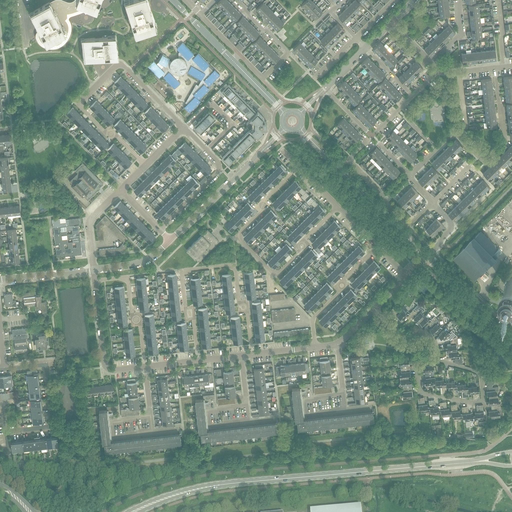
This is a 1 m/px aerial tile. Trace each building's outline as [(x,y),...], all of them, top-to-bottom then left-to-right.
[(73,0),(74,0),(73,1),(72,1),(71,1),(71,2),(70,2),(69,2),(68,2),(67,1),(63,0),(53,0),(52,0),(51,1),(50,2),(49,2),(30,12),(37,25),(39,29),(41,33),(42,34),(46,42),(66,32),(59,20),(62,19),(89,29),(90,38),(82,39),(84,61),(99,59),(103,59),(118,57),(115,35),(107,36),(107,33),(133,24),(135,32),(156,25),(147,0),(124,0),(127,7),(107,14),(102,15),(93,12),(96,6),(98,0),(73,0)] [(220,7),(223,11),(231,4),(227,0),(220,7)] [(310,0),(306,0),(300,6),(302,7),(303,6),(305,8),(312,1),(310,0)] [(356,0),(354,0),(352,3),(359,10),(362,6),(356,0)] [(427,1),(427,4),(432,4),(432,10),(437,9),(437,4),(435,5),(435,0),(427,1)] [(307,13),(316,5),(312,1),(305,8),(307,11),(306,12),(307,13)] [(256,9),(260,13),(267,6),(263,2),(256,9)] [(352,3),(349,6),(355,13),(359,10),(352,3)] [(223,11),(227,14),(234,7),(231,4),(223,11)] [(312,15),(319,8),(316,5),(307,13),(309,14),(310,13),(312,15)] [(260,13),(263,16),(270,9),(267,6),(260,13)] [(349,6),(345,10),(352,17),(355,13),(349,6)] [(227,14),(230,18),(237,11),(234,7),(227,14)] [(322,12),(319,8),(312,15),(314,17),(313,19),(314,20),(322,12)] [(263,16),(266,19),(273,13),(270,9),(263,16)] [(345,10),(342,13),(349,20),(352,17),(345,10)] [(241,14),(237,11),(230,18),(234,21),(241,14)] [(266,19),(270,23),(277,16),(273,13),(266,19)] [(345,23),(349,20),(342,13),(338,16),(345,23)] [(239,26),(246,19),(242,16),(235,23),(239,26)] [(270,23),(273,26),(280,19),(277,16),(270,23)] [(239,26),(242,30),(249,23),(246,19),(239,26)] [(282,21),(280,19),(273,26),(276,30),(284,23),(283,23),(285,21),(284,19),(282,21)] [(242,30),(245,33),(252,26),(249,23),(242,30)] [(337,23),(334,27),(341,34),(344,30),(337,23)] [(448,25),(445,29),(452,36),(455,32),(448,25)] [(245,33),(249,37),(256,30),(252,26),(245,33)] [(334,27),(330,30),(337,37),(341,34),(334,27)] [(445,29),(441,32),(448,39),(452,36),(445,29)] [(259,33),(256,30),(249,37),(252,40),(259,33)] [(330,30),(327,33),(334,40),(337,37),(330,30)] [(441,32),(438,36),(445,43),(448,39),(441,32)] [(327,33),(324,37),(331,44),(334,40),(327,33)] [(252,43),(256,47),(263,40),(259,36),(252,43)] [(438,36),(434,39),(441,46),(445,43),(438,36)] [(327,47),(331,44),(324,37),(320,40),(324,44),(327,47)] [(434,39),(431,42),(438,49),(441,46),(434,39)] [(256,47),(259,50),(266,43),(263,40),(256,47)] [(153,61),(148,67),(150,69),(149,70),(156,76),(156,75),(159,78),(162,75),(164,77),(163,77),(166,80),(165,81),(171,87),(172,86),(174,89),(180,83),(177,80),(179,78),(179,74),(180,74),(182,74),(183,73),(184,72),(185,71),(186,70),(188,71),(187,72),(201,80),(198,85),(196,84),(185,102),(187,104),(184,107),(190,112),(201,101),(199,100),(209,89),(208,88),(207,86),(208,85),(209,86),(220,75),(215,69),(213,71),(208,66),(210,64),(198,53),(195,56),(193,55),(194,54),(183,42),(177,48),(180,51),(178,53),(178,57),(177,57),(175,57),(174,58),(173,59),(172,60),(171,61),(169,60),(170,59),(166,57),(167,56),(163,54),(158,62),(157,64),(153,61)] [(373,49),(376,53),(384,46),(380,42),(373,49)] [(431,42),(428,46),(435,53),(438,49),(431,42)] [(259,50),(262,54),(269,47),(266,43),(259,50)] [(293,50),(297,53),(304,47),(300,43),(293,50)] [(376,53),(380,56),(387,49),(384,46),(376,53)] [(431,56),(435,53),(428,46),(424,49),(431,56)] [(262,54),(266,57),(273,50),(269,47),(262,54)] [(297,53),(300,57),(307,50),(304,47),(297,53)] [(380,56),(383,59),(390,52),(387,49),(380,56)] [(266,57),(269,61),(276,54),(273,50),(266,57)] [(300,57),(303,60),(310,53),(307,50),(300,57)] [(383,59),(386,63),(393,56),(390,52),(383,59)] [(303,60),(307,64),(314,57),(310,53),(303,60)] [(280,57),(276,54),(269,61),(273,64),(280,57)] [(316,54),(314,57),(307,64),(310,67),(317,60),(315,58),(318,56),(316,54)] [(397,59),(393,56),(386,63),(390,66),(397,59)] [(361,64),(364,68),(371,61),(368,57),(361,64)] [(364,68),(368,71),(375,64),(371,61),(364,68)] [(416,61),(412,64),(419,71),(423,68),(416,61)] [(368,71),(371,75),(378,68),(375,64),(368,71)] [(412,64),(409,68),(416,75),(419,71),(412,64)] [(371,75),(374,78),(381,71),(378,68),(371,75)] [(409,68),(405,71),(412,78),(416,75),(409,68)] [(385,75),(381,71),(374,78),(378,81),(385,75)] [(405,71),(402,74),(409,81),(412,78),(405,71)] [(406,85),(409,81),(402,74),(399,78),(406,85)] [(115,82),(119,87),(125,82),(120,77),(115,82)] [(378,85),(381,89),(388,82),(385,78),(378,85)] [(337,88),(341,91),(348,84),(344,81),(337,88)] [(119,87),(124,91),(129,86),(125,82),(119,87)] [(381,89),(384,92),(392,85),(388,82),(381,89)] [(221,91),(225,95),(232,88),(233,88),(233,87),(232,86),(231,87),(228,84),(228,85),(224,89),(221,91)] [(341,91),(344,95),(351,88),(348,84),(341,91)] [(384,92),(388,95),(395,88),(392,85),(384,92)] [(124,91),(128,96),(133,90),(129,86),(124,91)] [(225,95),(229,99),(236,92),(237,91),(236,90),(235,90),(233,88),(232,88),(225,95)] [(344,95),(347,98),(354,91),(351,88),(344,95)] [(388,95),(391,99),(398,92),(395,88),(388,95)] [(128,96),(132,100),(138,95),(133,90),(128,96)] [(347,98),(351,101),(358,94),(354,91),(347,98)] [(229,99),(233,103),(240,96),(241,95),(240,94),(238,94),(236,92),(229,99)] [(391,99),(389,101),(393,105),(395,102),(402,95),(398,92),(391,99)] [(354,105),(355,106),(359,102),(358,101),(361,98),(358,94),(351,101),(354,105)] [(132,100),(137,104),(142,99),(138,95),(132,100)] [(233,103),(237,107),(244,100),(245,99),(243,97),(242,98),(240,96),(233,103)] [(147,104),(142,99),(137,104),(141,109),(147,104)] [(239,112),(241,111),(248,104),(249,103),(247,101),(246,102),(244,100),(237,107),(235,108),(239,112)] [(96,101),(91,106),(95,111),(101,106),(96,101)] [(352,110),(356,113),(363,106),(359,103),(359,102),(355,106),(356,106),(352,110)] [(241,111),(244,114),(251,107),(252,107),(251,105),(250,106),(248,104),(241,111)] [(101,106),(95,111),(99,115),(105,110),(101,106)] [(356,113),(359,117),(366,110),(363,106),(356,113)] [(145,113),(149,117),(155,112),(150,107),(145,113)] [(254,110),(252,107),(251,107),(244,114),(248,118),(256,110),(255,109),(254,110)] [(67,113),(72,118),(77,113),(73,108),(67,113)] [(105,110),(99,115),(104,120),(109,115),(105,110)] [(207,113),(205,115),(212,122),(216,118),(208,110),(207,112),(207,113)] [(359,117),(363,120),(370,113),(366,110),(359,117)] [(109,115),(104,120),(108,124),(111,121),(113,123),(118,118),(122,114),(120,112),(114,117),(115,118),(113,119),(109,115)] [(151,119),(154,122),(159,116),(155,112),(149,117),(151,119)] [(247,123),(247,127),(258,138),(264,131),(264,128),(266,128),(267,128),(267,121),(266,121),(266,122),(264,122),(264,118),(258,112),(247,123)] [(72,118),(76,123),(82,117),(77,113),(72,118)] [(363,120),(366,124),(373,117),(370,113),(363,120)] [(204,117),(202,119),(201,119),(208,126),(212,122),(205,115),(204,114),(203,116),(204,117)] [(154,122),(158,126),(163,121),(159,116),(154,122)] [(76,123),(81,127),(86,122),(82,117),(76,123)] [(376,120),(373,117),(366,124),(369,127),(376,120)] [(118,118),(113,123),(115,125),(119,130),(124,124),(120,120),(118,118)] [(200,121),(198,123),(205,130),(208,126),(201,119),(202,119),(201,118),(199,120),(200,121)] [(337,125),(340,129),(348,122),(344,118),(337,125)] [(168,125),(163,121),(158,126),(162,131),(168,125)] [(81,127),(85,132),(91,127),(86,122),(81,127)] [(201,134),(205,130),(198,123),(197,122),(195,123),(196,124),(194,127),(201,134)] [(340,129),(344,132),(351,125),(348,122),(340,129)] [(124,124),(119,130),(123,134),(129,129),(124,124)] [(344,132),(347,136),(354,129),(351,125),(344,132)] [(85,132),(90,136),(95,131),(91,127),(85,132)] [(34,150),(45,146),(41,137),(40,137),(38,129),(28,133),(34,150)] [(129,129),(123,134),(128,139),(133,133),(129,129)] [(347,136),(350,139),(357,132),(354,129),(347,136)] [(393,130),(386,137),(390,141),(397,134),(393,130)] [(90,136),(94,141),(100,136),(95,131),(90,136)] [(249,131),(245,134),(252,142),(253,143),(254,141),(254,140),(256,138),(249,131)] [(361,136),(357,132),(350,139),(354,143),(361,136)] [(133,133),(128,139),(132,143),(137,138),(133,133)] [(245,134),(241,138),(248,145),(249,146),(251,145),(250,144),(252,142),(245,134)] [(397,134),(390,141),(393,144),(400,137),(397,134)] [(94,141),(99,146),(104,140),(100,136),(94,141)] [(400,137),(393,144),(396,148),(403,141),(400,137)] [(137,138),(132,143),(136,147),(142,142),(137,138)] [(241,138),(237,142),(244,149),(245,150),(247,149),(246,148),(248,145),(241,138)] [(456,139),(452,143),(459,150),(463,146),(456,139)] [(109,145),(104,140),(99,146),(104,151),(109,145)] [(403,141),(396,148),(400,151),(407,144),(403,141)] [(142,142),(136,147),(141,152),(146,147),(142,142)] [(185,142),(171,156),(175,160),(178,157),(177,156),(181,152),(182,154),(184,152),(189,147),(185,142)] [(237,142),(233,146),(241,153),(240,153),(241,154),(243,153),(242,151),(244,149),(237,142)] [(452,143),(449,146),(456,153),(459,150),(452,143)] [(108,149),(112,154),(118,148),(113,144),(108,149)] [(400,151),(403,154),(410,147),(407,144),(400,151)] [(233,146),(230,150),(237,157),(238,158),(239,156),(238,155),(240,153),(241,153),(233,146)] [(449,146),(445,150),(452,157),(456,153),(449,146)] [(184,152),(182,154),(184,155),(185,154),(188,157),(193,151),(189,147),(184,152)] [(376,147),(369,154),(372,158),(380,151),(376,147)] [(410,147),(403,154),(406,158),(413,151),(410,147)] [(112,154),(117,158),(122,153),(118,148),(112,154)] [(230,150),(226,154),(233,161),(234,162),(235,160),(234,159),(237,157),(230,150)] [(445,150),(442,153),(449,160),(452,157),(445,150)] [(511,155),(507,150),(503,153),(510,160),(511,158),(511,155)] [(188,157),(192,161),(198,156),(193,151),(188,157)] [(380,151),(372,158),(376,161),(383,154),(380,151)] [(413,151),(406,158),(410,161),(417,154),(413,151)] [(117,158),(121,162),(126,157),(122,153),(117,158)] [(442,153),(439,156),(445,163),(449,160),(442,153)] [(503,153),(500,157),(507,164),(510,160),(503,153)] [(231,163),(233,161),(226,154),(222,157),(230,165),(231,164),(231,163)] [(383,154),(376,161),(379,165),(386,158),(383,154)] [(170,155),(165,159),(171,165),(175,161),(175,160),(171,156),(170,155)] [(192,161),(197,165),(202,160),(198,156),(192,161)] [(439,156),(435,160),(442,167),(445,163),(439,156)] [(131,162),(126,157),(121,162),(125,167),(131,162)] [(500,157),(496,160),(504,167),(507,164),(500,157)] [(386,158),(379,165),(383,168),(390,161),(386,158)] [(165,159),(161,164),(167,169),(171,165),(165,159)] [(197,165),(201,170),(206,164),(202,160),(197,165)] [(439,170),(442,167),(435,160),(432,163),(439,170)] [(496,160),(493,163),(500,170),(504,167),(496,160)] [(390,161),(383,168),(386,171),(393,164),(390,161)] [(75,170),(78,173),(69,182),(73,185),(72,186),(83,197),(83,196),(87,200),(97,190),(95,188),(97,186),(99,187),(103,184),(82,163),(75,170)] [(497,174),(498,172),(500,170),(493,163),(490,167),(497,174)] [(162,174),(164,172),(167,169),(161,164),(157,168),(162,174)] [(205,174),(207,172),(211,169),(206,164),(201,170),(205,174)] [(393,164),(386,171),(389,175),(396,168),(393,164)] [(279,177),(284,172),(285,171),(280,166),(274,171),(279,177)] [(439,174),(437,172),(432,167),(428,170),(435,177),(439,174)] [(493,177),(497,174),(490,167),(486,170),(493,177)] [(157,168),(152,172),(158,178),(162,174),(157,168)] [(396,168),(389,175),(393,178),(400,171),(396,168)] [(428,170),(425,174),(432,181),(435,177),(428,170)] [(490,181),(493,177),(486,170),(483,174),(490,181)] [(274,171),(270,175),(275,181),(279,177),(274,171)] [(152,172),(148,177),(153,182),(158,178),(152,172)] [(425,174),(421,177),(428,184),(432,181),(425,174)] [(270,175),(266,179),(271,185),(275,181),(270,175)] [(148,177),(144,181),(149,187),(153,182),(148,177)] [(425,188),(428,184),(421,177),(418,180),(425,188)] [(193,178),(188,182),(193,188),(198,183),(193,178)] [(266,179),(261,184),(267,189),(271,185),(266,179)] [(482,180),(479,184),(486,191),(489,187),(482,180)] [(144,181),(139,185),(145,191),(149,187),(144,181)] [(295,181),(290,186),(297,193),(299,191),(303,195),(301,196),(304,199),(308,195),(295,181)] [(188,182),(184,187),(189,192),(193,188),(188,182)] [(261,184),(257,188),(262,193),(267,189),(261,184)] [(479,184),(475,187),(482,194),(486,191),(479,184)] [(140,195),(145,191),(139,185),(135,190),(140,195)] [(290,186),(286,190),(291,195),(295,191),(297,193),(290,186)] [(184,187),(179,191),(185,196),(189,192),(184,187)] [(411,187),(408,190),(415,197),(418,194),(411,187)] [(475,187),(472,190),(479,197),(482,194),(475,187)] [(257,188),(253,192),(258,197),(262,193),(257,188)] [(286,190),(282,194),(287,200),(291,195),(286,190)] [(408,190),(404,194),(411,201),(415,197),(408,190)] [(472,190),(469,194),(476,201),(479,197),(472,190)] [(179,191),(175,195),(180,201),(185,196),(179,191)] [(254,202),(258,197),(253,192),(248,196),(254,202)] [(282,194),(277,199),(283,204),(287,200),(282,194)] [(404,194),(401,197),(408,204),(411,201),(404,194)] [(469,194),(465,197),(472,204),(476,201),(469,194)] [(175,195),(170,200),(176,205),(180,201),(175,195)] [(315,210),(314,211),(319,216),(324,211),(324,210),(311,197),(307,202),(309,205),(311,203),(315,207),(313,209),(315,210)] [(404,208),(408,204),(401,197),(397,201),(404,208)] [(465,197),(462,200),(469,207),(472,204),(465,197)] [(278,208),(283,204),(277,199),(273,203),(278,208)] [(170,200),(166,204),(171,209),(176,205),(170,200)] [(462,200),(458,204),(465,211),(469,207),(462,200)] [(115,207),(119,211),(125,206),(120,202),(115,207)] [(248,203),(243,208),(248,213),(253,208),(248,203)] [(166,204),(162,208),(167,214),(171,209),(166,204)] [(458,204),(455,207),(462,214),(465,211),(458,204)] [(119,211),(124,216),(129,211),(125,206),(119,211)] [(455,207),(451,211),(458,218),(462,214),(455,207)] [(162,218),(167,214),(162,208),(157,213),(162,218)] [(243,208),(239,212),(244,217),(248,213),(243,208)] [(271,210),(266,215),(271,220),(276,216),(271,210)] [(124,216),(128,220),(133,215),(129,211),(124,216)] [(314,211),(310,215),(315,220),(319,216),(314,211)] [(455,221),(458,218),(451,211),(448,214),(455,221)] [(231,230),(235,226),(230,220),(228,219),(227,221),(223,217),(224,215),(222,212),(217,217),(231,230)] [(239,212),(234,216),(240,221),(244,217),(239,212)] [(128,220),(132,225),(138,219),(133,215),(128,220)] [(266,215),(262,219),(267,225),(271,220),(266,215)] [(310,215),(305,219),(311,225),(315,220),(310,215)] [(105,216),(101,220),(104,224),(105,223),(105,224),(109,220),(105,216)] [(234,216),(230,220),(235,226),(240,221),(234,216)] [(60,222),(60,218),(52,219),(53,219),(53,223),(53,228),(66,226),(69,226),(68,219),(65,220),(65,222),(60,222)] [(132,225),(137,229),(142,224),(138,219),(132,225)] [(262,219),(257,224),(263,229),(267,225),(262,219)] [(305,219),(301,224),(306,229),(311,225),(305,219)] [(436,219),(433,222),(440,229),(443,226),(436,219)] [(334,221),(330,226),(335,231),(340,227),(334,221)] [(433,222),(429,226),(436,233),(440,229),(433,222)] [(137,229),(141,233),(146,228),(142,224),(137,229)] [(257,224),(253,228),(258,233),(263,229),(257,224)] [(301,224),(297,228),(302,233),(306,229),(301,224)] [(428,224),(424,228),(426,229),(426,230),(431,234),(433,236),(436,233),(429,226),(428,224)] [(79,233),(78,229),(79,229),(79,225),(78,225),(75,225),(72,226),(69,226),(66,226),(67,235),(79,233)] [(54,232),(54,236),(67,235),(66,226),(53,228),(54,228),(54,232)] [(330,226),(325,230),(331,235),(335,231),(330,226)] [(141,233),(145,238),(151,232),(146,228),(141,233)] [(253,228),(249,232),(254,238),(258,233),(253,228)] [(297,228),(293,232),(298,237),(302,233),(297,228)] [(198,262),(219,241),(207,230),(202,235),(186,250),(195,259),(198,262)] [(325,230),(321,234),(326,240),(331,235),(325,230)] [(155,237),(151,232),(145,238),(150,242),(155,237)] [(249,242),(254,238),(249,232),(244,237),(249,242)] [(293,242),(298,237),(293,232),(288,236),(293,242)] [(497,250),(479,232),(474,238),(473,237),(474,236),(473,236),(463,246),(464,246),(465,246),(454,258),(476,280),(487,268),(483,264),(491,255),(491,256),(497,250)] [(79,233),(67,235),(68,243),(72,243),(80,242),(79,238),(80,238),(79,233)] [(321,234),(317,239),(322,244),(326,240),(321,234)] [(57,244),(59,244),(64,244),(68,243),(67,235),(54,236),(55,236),(55,240),(54,240),(55,245),(57,244)] [(317,249),(322,244),(317,239),(312,243),(317,249)] [(73,255),(77,254),(77,255),(82,254),(80,242),(72,243),(73,255)] [(69,255),(69,256),(73,255),(72,243),(68,243),(64,244),(65,256),(69,255)] [(64,244),(59,244),(60,249),(56,250),(56,257),(57,257),(60,256),(60,257),(65,256),(64,244)] [(286,244),(282,248),(287,254),(291,249),(289,246),(286,244)] [(359,246),(354,250),(359,256),(364,251),(359,246)] [(282,248),(277,253),(283,258),(287,254),(282,248)] [(311,250),(307,254),(312,260),(317,255),(311,250)] [(354,250),(350,255),(355,260),(359,256),(354,250)] [(277,253),(273,257),(278,262),(283,258),(277,253)] [(307,254),(302,259),(307,264),(312,260),(307,254)] [(350,255),(345,259),(351,264),(355,260),(350,255)] [(274,267),(278,262),(273,257),(268,261),(268,262),(270,263),(274,267)] [(302,259),(298,263),(303,268),(307,264),(302,259)] [(345,259),(341,263),(346,269),(351,264),(345,259)] [(374,261),(369,266),(374,271),(379,267),(374,261)] [(298,263),(293,267),(299,273),(303,268),(298,263)] [(341,263),(336,268),(342,273),(346,269),(341,263)] [(369,266),(365,270),(370,275),(374,271),(369,266)] [(293,267),(289,272),(294,277),(299,273),(293,267)] [(336,268),(332,272),(337,277),(342,273),(336,268)] [(365,270),(360,274),(366,280),(370,275),(365,270)] [(289,272),(285,276),(290,281),(294,277),(289,272)] [(333,282),(337,277),(332,272),(327,276),(333,282)] [(360,274),(356,279),(361,284),(366,280),(360,274)] [(285,286),(290,281),(285,276),(280,280),(285,286)] [(356,279),(351,283),(354,286),(357,288),(361,284),(356,279)] [(327,283),(322,287),(327,293),(332,288),(327,283)] [(322,287),(318,292),(323,297),(327,293),(322,287)] [(351,290),(346,294),(351,300),(356,295),(351,290)] [(25,306),(36,305),(38,305),(38,304),(41,304),(41,303),(42,303),(41,302),(41,294),(36,295),(35,291),(24,293),(23,297),(24,303),(25,306)] [(318,292),(313,296),(319,302),(323,297),(318,292)] [(5,307),(16,306),(16,301),(13,301),(12,294),(4,295),(5,307)] [(346,294),(342,299),(347,304),(351,300),(346,294)] [(313,296),(309,300),(314,306),(319,302),(313,296)] [(342,299),(337,303),(342,308),(347,304),(342,299)] [(310,310),(314,306),(309,300),(304,305),(310,310)] [(46,301),(41,302),(42,303),(41,303),(41,304),(38,304),(38,305),(36,305),(36,308),(37,308),(37,309),(38,309),(39,309),(39,308),(41,308),(41,312),(44,312),(45,313),(47,313),(46,301)] [(337,303),(333,307),(338,313),(342,308),(337,303)] [(419,303),(412,310),(414,313),(416,311),(418,313),(414,317),(416,319),(415,321),(418,323),(419,322),(424,317),(422,316),(424,314),(422,312),(425,309),(419,303)] [(333,307),(328,312),(334,317),(338,313),(333,307)] [(403,310),(397,316),(400,319),(402,318),(403,319),(407,315),(409,317),(414,313),(412,310),(409,313),(407,311),(406,312),(403,310)] [(328,312),(324,316),(329,321),(334,317),(328,312)] [(424,317),(419,322),(422,326),(424,324),(425,326),(429,322),(431,323),(436,318),(434,316),(431,319),(429,317),(430,315),(428,313),(425,316),(424,317)] [(325,326),(329,321),(324,316),(319,320),(325,326)] [(433,326),(429,330),(433,333),(434,332),(436,333),(442,327),(439,324),(439,321),(436,318),(431,323),(433,326)] [(177,323),(178,330),(186,329),(185,323),(181,323),(180,320),(174,321),(174,324),(177,323)] [(13,339),(15,339),(16,351),(17,353),(27,352),(27,350),(25,338),(27,338),(26,328),(12,330),(12,334),(13,334),(13,336),(13,339)] [(444,329),(438,336),(441,339),(443,338),(444,339),(448,335),(452,339),(457,336),(451,330),(449,332),(448,330),(446,328),(444,329)] [(36,345),(38,345),(39,352),(43,352),(43,348),(48,347),(47,342),(48,342),(48,339),(45,339),(44,335),(39,336),(39,335),(36,335),(36,339),(37,339),(37,340),(36,340),(36,345)] [(446,352),(448,352),(454,351),(457,351),(456,345),(458,345),(457,336),(452,339),(453,344),(447,345),(447,348),(445,348),(446,352)] [(188,348),(187,341),(179,342),(180,348),(176,348),(177,352),(185,351),(185,348),(188,348)] [(448,352),(448,357),(450,357),(450,359),(454,358),(454,362),(457,363),(462,364),(461,356),(459,356),(459,354),(457,354),(457,351),(454,351),(448,352)] [(320,358),(320,361),(320,366),(330,365),(329,360),(328,360),(328,357),(320,358)] [(400,364),(401,369),(404,368),(404,366),(409,365),(409,361),(407,362),(406,358),(397,359),(398,364),(400,364)] [(305,363),(299,363),(301,373),(306,372),(309,372),(308,363),(305,364),(305,363)] [(422,365),(423,370),(425,370),(425,372),(431,371),(431,374),(434,374),(433,367),(431,367),(431,364),(422,365)] [(255,365),(255,369),(254,369),(254,374),(264,373),(263,368),(262,368),(262,365),(255,365)] [(277,376),(286,375),(284,365),(279,366),(279,367),(276,367),(277,376)] [(320,366),(321,371),(321,374),(324,374),(324,373),(331,372),(330,370),(330,365),(320,366)] [(224,369),(224,372),(223,372),(224,377),(233,376),(233,371),(231,371),(231,368),(224,369)] [(399,375),(400,379),(409,378),(408,376),(410,376),(410,371),(404,371),(404,368),(401,369),(401,375),(399,375)] [(37,370),(27,372),(27,375),(28,381),(39,379),(38,373),(37,370)] [(321,376),(322,381),(332,380),(331,375),(331,372),(324,373),(324,374),(321,374),(321,376)] [(212,373),(203,374),(204,384),(209,383),(209,382),(213,382),(212,373)] [(433,381),(435,380),(434,374),(431,374),(431,377),(426,378),(426,381),(424,381),(424,382),(424,385),(433,384),(433,381)] [(157,380),(158,385),(168,384),(167,379),(166,379),(165,376),(158,377),(159,380),(157,380)] [(224,377),(224,383),(225,385),(227,385),(227,384),(234,383),(234,382),(233,376),(224,377)] [(398,385),(403,388),(406,388),(406,385),(411,385),(411,381),(409,381),(409,378),(400,379),(400,382),(398,385)] [(127,383),(127,388),(137,387),(136,382),(135,379),(127,380),(128,383),(127,383)] [(444,382),(444,379),(435,380),(435,384),(437,384),(437,387),(443,386),(444,393),(447,393),(446,386),(446,382),(444,382)] [(488,384),(486,383),(487,391),(486,391),(487,396),(489,396),(489,398),(498,397),(497,393),(498,390),(498,387),(493,387),(492,385),(494,385),(494,382),(489,380),(488,384)] [(455,385),(454,381),(446,382),(446,386),(448,386),(448,389),(454,388),(455,395),(458,395),(457,388),(457,384),(455,385)] [(225,385),(225,389),(225,391),(235,390),(234,383),(227,384),(227,385),(225,385)] [(466,387),(465,383),(457,384),(457,388),(459,388),(459,391),(465,391),(466,397),(469,397),(468,390),(468,387),(466,387)] [(477,389),(476,386),(468,387),(468,390),(470,390),(470,394),(476,393),(477,399),(480,399),(479,389),(477,389)] [(127,388),(128,394),(128,396),(131,396),(131,395),(138,394),(137,393),(138,393),(137,387),(127,388)] [(369,422),(374,421),(373,413),(303,421),(300,388),(292,389),(292,393),(295,422),(297,422),(298,430),(306,429),(307,429),(324,427),(369,422)] [(407,391),(406,388),(403,388),(404,395),(402,395),(402,399),(411,398),(411,396),(413,395),(412,390),(407,391)] [(128,398),(129,403),(139,402),(138,397),(138,394),(131,395),(131,396),(128,396),(128,398)] [(493,404),(493,407),(500,406),(500,403),(497,404),(496,402),(498,402),(498,397),(489,398),(489,401),(487,401),(488,405),(493,404)] [(418,405),(419,410),(421,410),(421,412),(430,411),(429,407),(427,407),(427,404),(424,404),(423,402),(421,402),(421,398),(418,398),(418,405)] [(273,433),(277,432),(276,424),(207,432),(203,399),(195,400),(196,404),(195,405),(198,433),(200,433),(201,441),(210,440),(273,433)] [(429,400),(429,407),(430,411),(431,410),(432,416),(439,416),(438,413),(441,413),(440,409),(438,409),(438,406),(435,406),(435,405),(432,406),(432,400),(429,400)] [(443,409),(443,402),(440,403),(440,409),(441,413),(442,413),(443,416),(443,418),(444,419),(448,418),(449,417),(449,415),(452,415),(451,411),(449,412),(449,408),(443,409)] [(454,411),(454,404),(451,405),(451,411),(452,415),(453,415),(454,418),(463,417),(462,414),(460,414),(460,410),(454,411)] [(475,416),(473,416),(473,420),(482,419),(482,417),(484,416),(483,405),(479,405),(480,412),(474,412),(475,416)] [(501,410),(500,406),(493,407),(494,410),(488,411),(489,416),(491,416),(491,418),(500,417),(500,413),(497,413),(497,410),(501,410)] [(465,413),(465,407),(461,407),(462,414),(463,417),(464,417),(465,421),(473,420),(473,416),(471,416),(471,413),(465,413)] [(177,444),(181,443),(180,435),(111,443),(107,410),(99,411),(99,415),(102,444),(104,444),(105,452),(114,451),(177,444)]
